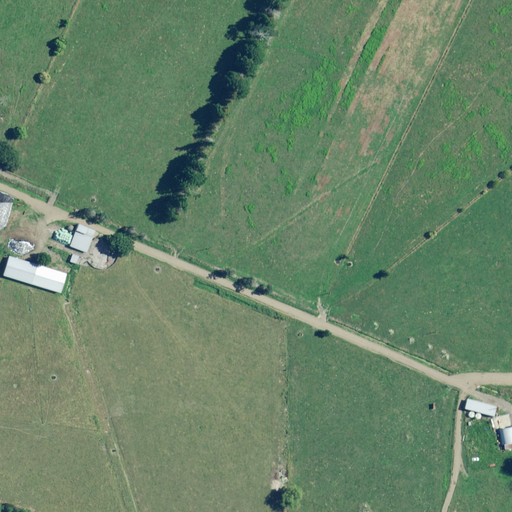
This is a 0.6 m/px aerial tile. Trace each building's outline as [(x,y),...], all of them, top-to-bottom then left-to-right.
[(95,231),(78,224),(69,246),(86,253),(95,231)] [(75,256),(53,248),(51,255),(73,262),(75,256)] [(66,274),(9,256),(3,276),(60,293),(66,274)] [(495,407),(467,399),(464,409),(493,417),(495,407)] [(481,414),(469,411),(468,417),(480,420),(481,414)] [(511,427),(500,430),(504,451),(511,448),(511,427)]
